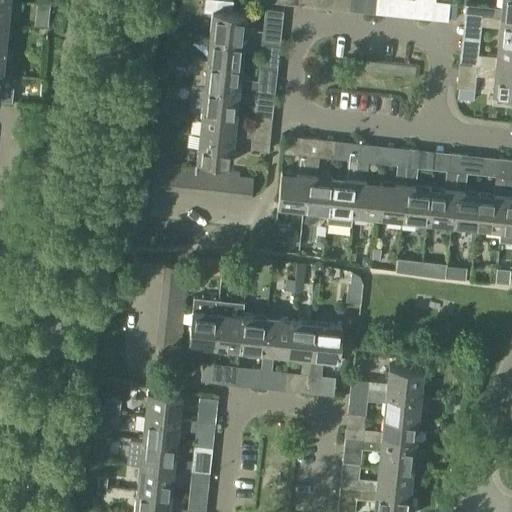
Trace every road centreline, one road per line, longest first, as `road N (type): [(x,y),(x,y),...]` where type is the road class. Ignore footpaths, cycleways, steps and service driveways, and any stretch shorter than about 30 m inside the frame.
road 1 (unclassified): [(28,456),(123,0)]
road 2 (residential): [(436,133),(322,123),(295,108),(302,37),(331,21),(412,30),(443,55)]
road 3 (residential): [(322,511),(331,436),(313,412),(266,405),(237,428),(225,511)]
road 4 (residential): [(473,503),(511,377)]
